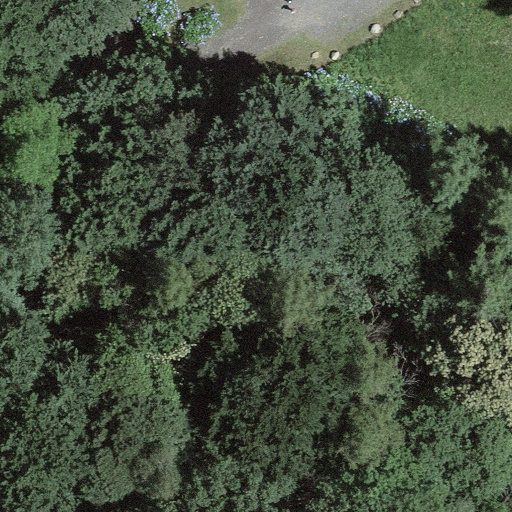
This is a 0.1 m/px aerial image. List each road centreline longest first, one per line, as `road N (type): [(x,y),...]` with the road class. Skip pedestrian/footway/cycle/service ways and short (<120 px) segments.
road 1 (track): [(268,511),(202,435),(89,262),(0,170)]
road 2 (track): [(238,28),(511,263)]
road 3 (track): [(69,511),(202,435)]
